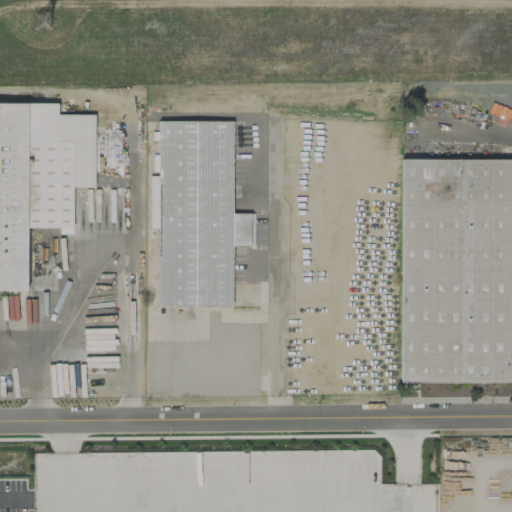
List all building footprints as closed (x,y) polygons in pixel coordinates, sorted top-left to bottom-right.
[(0,102),(0,290),(26,291),(26,228),(71,229),(71,187),(93,187),(93,115),(57,115),(57,103),(0,102)] [(157,308),(158,121),(232,122),(231,214),(250,214),(250,245),(232,245),(231,309),(157,308)] [(511,158),(401,158),(399,381),(511,381),(511,158)] [(170,450),(170,465),(183,466),(183,468),(243,469),(243,451),(170,450)] [(434,511),(431,506),(431,500),(425,503),(418,503),(418,484),(408,484),(413,492),(411,494),(412,494),(411,511),(434,511)]
